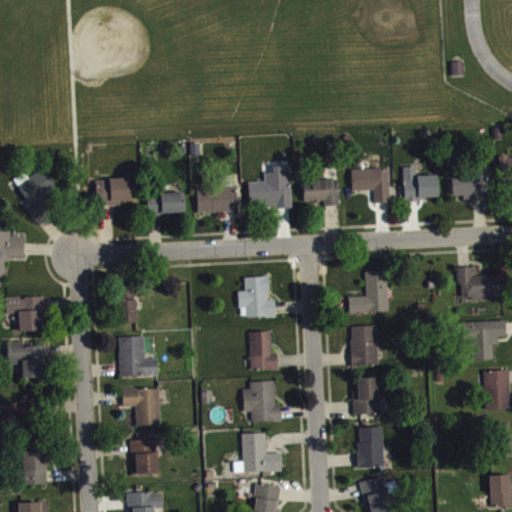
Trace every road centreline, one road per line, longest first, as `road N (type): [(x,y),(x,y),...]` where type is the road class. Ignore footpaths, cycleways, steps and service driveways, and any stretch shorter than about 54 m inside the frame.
road 1 (residential): [(82,257),(511,234)]
road 2 (residential): [(306,243),(320,511)]
road 3 (residential): [(92,511),(82,257)]
